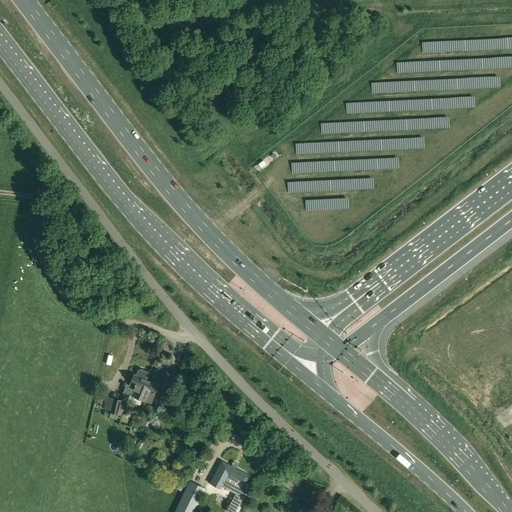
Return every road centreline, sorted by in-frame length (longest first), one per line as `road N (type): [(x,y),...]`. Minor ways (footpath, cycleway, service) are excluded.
road 1 (unclassified): [(0,81),(194,332),(375,511)]
road 2 (primary): [(0,35),(131,211),(189,275),(303,373)]
road 3 (primary): [(319,332),(213,238),(24,0)]
road 4 (motorway): [(511,181),(319,332)]
road 5 (primary): [(509,511),(440,436),(341,351)]
road 6 (track): [(136,324),(70,303),(51,272),(39,203),(0,193)]
road 7 (motorway): [(341,351),(511,220)]
road 8 (primary): [(303,373),(465,511)]
